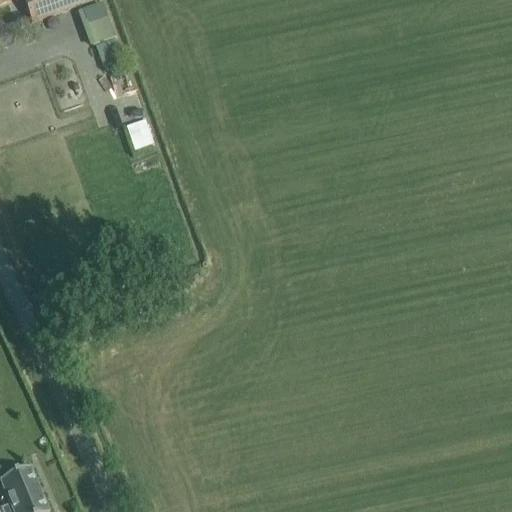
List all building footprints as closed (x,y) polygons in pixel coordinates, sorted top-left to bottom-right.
[(98,0),(22,0),(32,26),(99,2),(98,0)] [(102,8),(78,16),(91,50),(113,42),(102,8)] [(125,127),(133,154),(155,147),(147,121),(125,127)] [(0,153),(0,158),(15,197),(35,190),(25,166),(37,161),(29,142),(0,153)] [(1,511),(46,511),(30,471),(0,484),(10,508),(1,511)]
